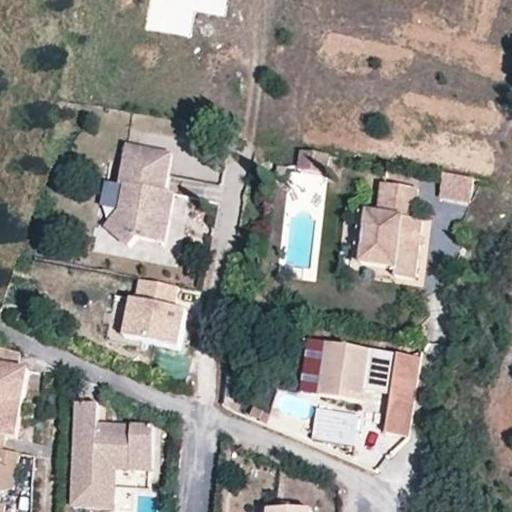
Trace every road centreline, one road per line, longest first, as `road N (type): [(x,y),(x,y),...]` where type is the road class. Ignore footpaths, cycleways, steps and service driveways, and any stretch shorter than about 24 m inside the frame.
road 1 (residential): [(196,415),(394,491),(403,511)]
road 2 (residential): [(0,326),(196,415)]
